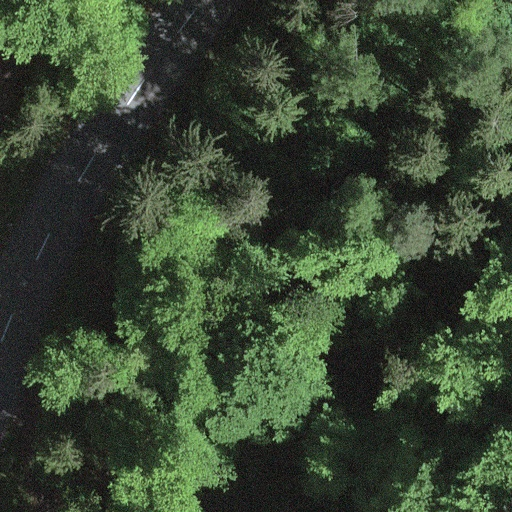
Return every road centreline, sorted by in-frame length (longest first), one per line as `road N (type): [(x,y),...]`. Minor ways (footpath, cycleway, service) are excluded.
road 1 (track): [(44,511),(0,407),(0,78),(17,0)]
road 2 (tertiary): [(0,344),(50,233),(119,114),(206,0)]
